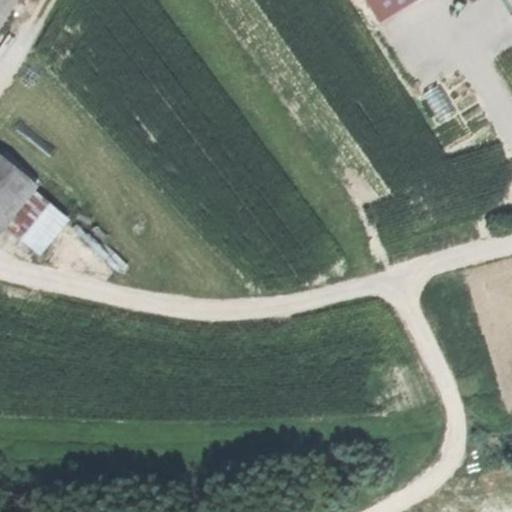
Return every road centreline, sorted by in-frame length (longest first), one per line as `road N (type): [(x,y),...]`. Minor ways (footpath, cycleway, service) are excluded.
road 1 (track): [(0,273),(233,309),(391,283),(511,246)]
road 2 (track): [(391,283),(454,392),(459,448),(438,479),(387,511)]
